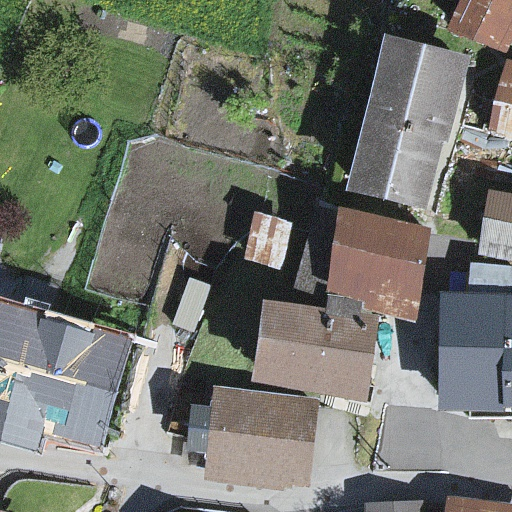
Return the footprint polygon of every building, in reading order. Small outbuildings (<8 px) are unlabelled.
[(511,18),(511,0),(460,0),(448,28),(498,49),(511,18)] [(463,61),(374,37),(332,192),(421,216),(463,61)] [(511,59),(505,58),(488,131),(511,136),(511,59)] [(511,201),(481,195),(468,255),(511,263),(511,201)] [(421,229),(324,212),(309,296),(406,313),(421,229)] [(169,284),(150,328),(183,342),(202,299),(169,284)] [(431,409),(505,409),(505,338),(505,299),(431,299),(431,409)] [(366,319),(248,303),(237,383),(356,399),(366,319)] [(124,354),(0,317),(0,421),(96,450),(124,354)] [(310,404),(205,388),(193,471),(298,486),(310,404)]
